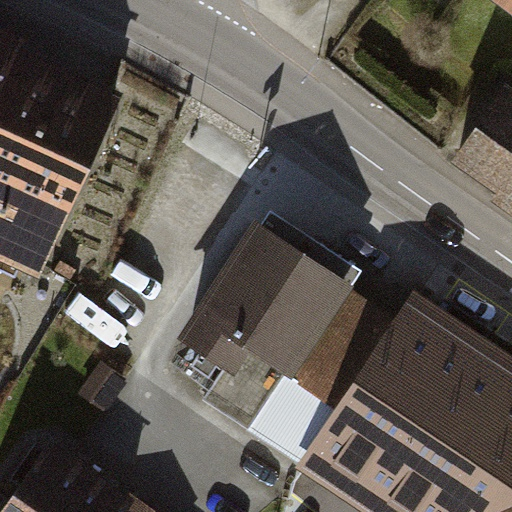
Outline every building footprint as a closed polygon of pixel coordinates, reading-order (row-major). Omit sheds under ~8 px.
[(511,0),(482,0),(511,22),(511,0)] [(0,264),(47,287),(135,109),(0,42),(0,264)] [(511,95),(463,164),(511,198),(511,95)] [(215,370),(194,402),(288,464),(383,318),(340,290),(352,271),(263,213),(254,228),(246,223),(170,340),(215,370)] [(511,511),(511,361),(402,289),(383,318),(288,464),(282,469),(347,511),(511,511)] [(72,393),(97,410),(118,380),(94,362),(72,393)] [(152,511),(90,469),(52,443),(3,511),(152,511)]
